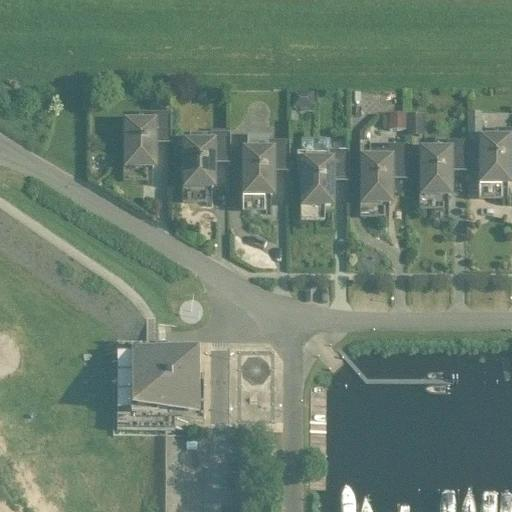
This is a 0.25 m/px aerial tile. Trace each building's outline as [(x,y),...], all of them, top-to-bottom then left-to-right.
[(372,99),(372,114),(393,114),(393,120),(406,120),(407,100),(372,99)] [(169,142),(169,112),(138,112),(138,124),(126,124),(126,166),(151,166),(151,142),(169,142)] [(480,112),(467,112),(467,137),(480,137),(480,112)] [(481,182),(507,182),(507,158),(511,158),(511,128),(493,128),(493,140),(481,140),(481,182)] [(185,186),(211,186),(211,162),(228,162),(228,132),(210,132),(210,144),(185,144),(185,186)] [(245,194),(270,194),(270,170),(287,170),(287,140),(269,140),(269,135),(247,135),(247,152),(245,152),(245,194)] [(304,204),(329,204),(329,180),(346,180),(346,150),(327,150),(327,138),(300,138),(300,162),(304,162),(304,204)] [(422,194),(448,194),(447,170),(465,170),(465,140),(434,140),(434,151),(422,152),(422,194)] [(363,202),(388,202),(388,178),(406,178),(405,144),(367,144),(367,160),(363,160),(363,202)] [(150,352),(142,352),(134,352),(134,411),(193,411),(193,399),(171,399),(171,378),(164,378),(164,352),(150,352)] [(171,399),(193,399),(193,352),(164,352),(164,378),(171,378),(171,399)] [(301,403),(315,402),(314,380),(301,380),(301,403)]
